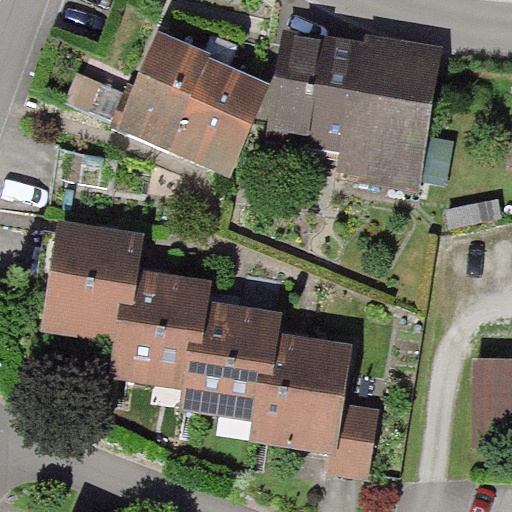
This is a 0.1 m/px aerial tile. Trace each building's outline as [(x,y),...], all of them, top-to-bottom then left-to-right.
[(270,86),(158,38),(129,108),(125,117),(115,113),(108,128),(230,181),(270,86)] [(435,78),(281,50),(266,131),(349,146),(342,185),(413,198),(435,78)] [(117,163),(59,155),(55,182),(113,190),(117,163)] [(145,239),(61,225),(42,333),(116,346),(121,311),(132,312),(140,270),(145,239)] [(213,282),(140,270),(132,312),(121,311),(116,346),(111,383),(182,394),(188,347),(203,349),(209,304),(213,282)] [(281,316),(209,304),(203,349),(188,347),(182,394),(179,413),(251,423),(257,378),(272,380),(278,335),(281,316)] [(355,348),(278,335),(272,380),(257,378),(251,423),(247,447),(325,460),(322,476),(370,484),(382,410),(346,404),(355,348)] [(511,373),(474,374),(473,453),(511,453),(511,373)]
